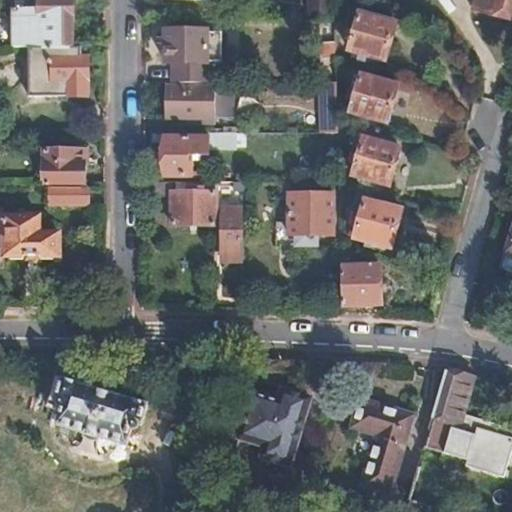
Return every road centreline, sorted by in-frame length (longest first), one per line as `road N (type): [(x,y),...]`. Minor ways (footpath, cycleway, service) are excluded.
road 1 (residential): [(121,0),(124,332)]
road 2 (residential): [(448,343),(124,332)]
road 3 (residential): [(448,343),(491,115)]
road 4 (residential): [(124,332),(0,331)]
